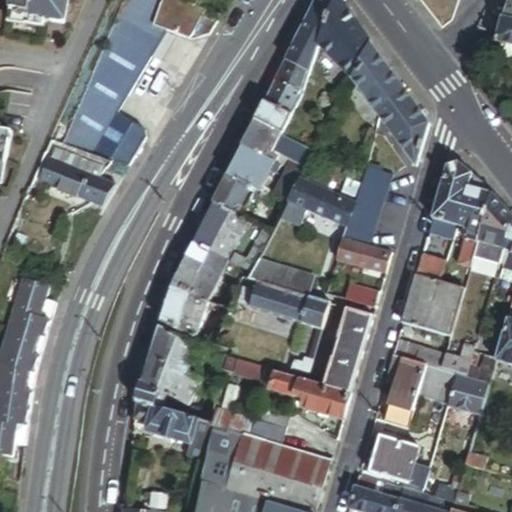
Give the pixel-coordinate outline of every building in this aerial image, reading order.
[(15,0),(14,8),(32,11),(30,19),(47,22),(49,14),(66,17),(69,0),(15,0)] [(219,19),(180,0),(126,0),(68,138),(114,161),(129,168),(146,140),(144,132),(117,116),(167,32),(190,41),(192,36),(196,37),(209,37),(219,19)] [(317,0),(296,43),(319,54),(323,50),(345,5),(341,0),(317,0)] [(511,0),(499,41),(511,46),(511,0)] [(372,45),(345,5),(323,50),(354,81),(372,45)] [(30,19),(32,11),(14,8),(13,16),(30,19)] [(66,17),(49,14),(47,22),(65,25),(66,17)] [(511,46),(499,41),(496,39),(490,54),(511,63),(511,46)] [(319,54),(296,43),(286,63),(309,74),(319,54)] [(403,89),(372,45),(354,81),(383,120),(403,89)] [(309,74),(286,63),(276,83),(299,95),(309,74)] [(288,116),(299,95),(276,83),(265,104),(288,116)] [(430,125),(403,89),(383,120),(418,168),(430,125)] [(256,122),(280,133),(288,116),(265,104),(256,122)] [(246,142),(270,153),(280,133),(256,122),(246,142)] [(13,133),(0,130),(0,181),(0,182),(3,164),(8,164),(13,133)] [(275,166),(279,158),(270,153),(246,142),(243,149),(275,166)] [(109,173),(62,149),(57,159),(104,182),(109,173)] [(272,174),(275,166),(243,149),(229,177),(253,193),(242,216),(250,221),(270,234),(277,222),(285,205),(288,199),(277,193),(270,207),(265,204),(278,177),(276,176),(272,174)] [(104,182),(57,159),(56,158),(44,181),(104,211),(117,189),(104,182)] [(0,181),(0,191),(4,192),(8,164),(3,164),(0,182),(0,181)] [(295,184),(301,170),(290,164),(277,193),(288,199),(295,184)] [(447,168),(433,221),(468,232),(458,266),(471,270),(474,259),(479,244),(493,197),(481,184),(458,165),(447,168)] [(393,175),(366,167),(356,201),(349,223),(344,239),(371,247),(393,175)] [(253,193),(229,177),(218,200),(242,216),(253,193)] [(356,201),(295,184),(288,199),(285,205),(294,207),(349,223),(356,201)] [(511,224),(511,218),(493,197),(479,244),(504,252),(511,224)] [(242,216),(218,200),(196,243),(229,264),(250,221),(242,216)] [(277,222),(286,224),(294,207),(285,205),(277,222)] [(259,257),(268,239),(258,234),(250,253),(259,257)] [(393,254),(371,247),(344,239),(338,259),(388,274),(393,254)] [(239,270),(229,264),(196,243),(174,287),(208,307),(222,278),(229,281),(220,310),(226,311),(236,279),(239,270)] [(504,252),(479,244),(474,259),(499,267),(504,252)] [(440,250),(426,246),(417,277),(440,284),(446,264),(437,261),(440,250)] [(511,255),(509,254),(502,278),(511,280),(511,255)] [(247,282),(256,285),(281,291),(286,272),(256,264),(247,282)] [(286,272),(281,291),(300,297),(305,277),(286,272)] [(440,284),(417,277),(402,326),(439,337),(436,348),(447,352),(464,291),(440,284)] [(47,303),(51,289),(25,282),(0,366),(0,457),(15,459),(16,445),(19,428),(30,430),(36,390),(44,357),(52,327),(53,322),(42,319),(47,303)] [(240,308),(249,310),(256,285),(247,282),(240,308)] [(323,331),(330,305),(300,297),(281,291),(256,285),(249,310),(323,331)] [(352,290),(332,285),(329,296),(349,301),(352,290)] [(352,290),(349,301),(378,309),(382,293),(354,285),(352,290)] [(208,307),(174,287),(162,323),(196,344),(206,313),(216,315),(217,310),(208,307)] [(53,322),(58,306),(47,303),(42,319),(53,322)] [(353,395),(375,317),(348,310),(326,387),(353,395)] [(511,312),(505,337),(498,362),(497,366),(511,370),(511,312)] [(223,359),(198,352),(160,328),(139,404),(210,428),(213,412),(223,359)] [(505,337),(480,330),(475,348),(473,355),(498,362),(505,337)] [(428,368),(440,372),(445,356),(398,343),(394,358),(403,361),(428,368)] [(463,345),(458,360),(470,364),(473,355),(475,348),(463,345)] [(458,360),(445,356),(440,372),(458,377),(466,379),(470,364),(458,360)] [(293,370),(311,375),(315,362),(306,359),(305,364),(295,362),(293,370)] [(419,398),(428,368),(403,361),(385,425),(409,432),(419,398)] [(306,402),(311,383),(249,366),(245,379),(268,385),(266,391),(306,402)] [(449,407),(458,377),(440,372),(428,368),(419,398),(449,407)] [(491,386),(466,379),(458,377),(449,407),(449,409),(481,418),(491,386)] [(346,421),(353,395),(326,387),(311,383),(306,402),(304,410),(346,421)] [(210,428),(139,404),(137,422),(151,428),(149,434),(190,449),(193,442),(207,447),(210,428)] [(265,408),(261,424),(286,431),(290,414),(265,408)] [(254,423),(213,412),(210,428),(250,438),(254,423)] [(261,424),(254,423),(250,438),(282,446),(286,431),(261,424)] [(27,447),(30,430),(19,428),(16,445),(27,447)] [(250,438),(210,428),(207,447),(195,511),(319,511),(334,460),(282,446),(250,438)] [(425,492),(429,477),(413,473),(414,468),(419,450),(381,439),(370,476),(425,492)] [(467,468),(486,473),(489,462),(470,457),(467,468)] [(413,473),(429,477),(430,472),(414,468),(413,473)] [(397,511),(404,492),(358,480),(349,511),(350,511),(397,511)] [(456,507),(459,494),(446,490),(442,503),(456,507)] [(425,511),(429,500),(404,492),(397,511),(425,511)] [(454,511),(456,507),(442,503),(429,500),(425,511),(454,511)]
